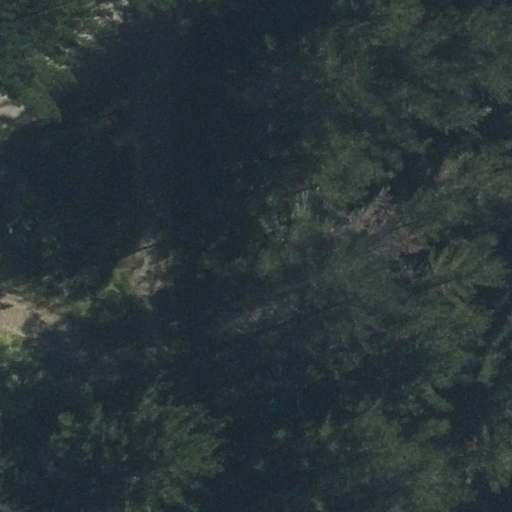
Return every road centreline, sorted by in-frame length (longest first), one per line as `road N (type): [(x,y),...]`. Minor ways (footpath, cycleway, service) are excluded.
road 1 (track): [(172,408),(150,172),(226,0)]
road 2 (track): [(201,511),(172,408),(39,304),(0,297)]
road 3 (track): [(164,0),(0,133)]
